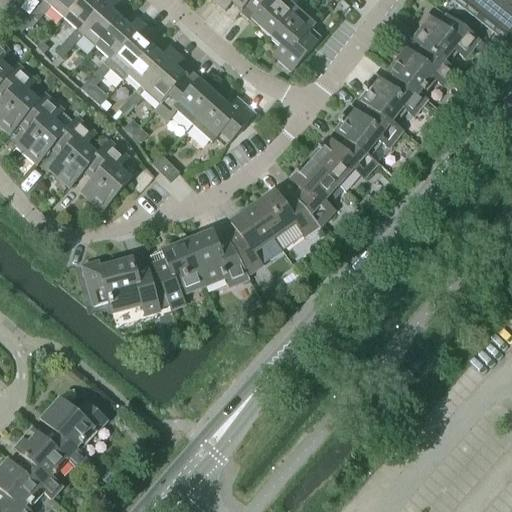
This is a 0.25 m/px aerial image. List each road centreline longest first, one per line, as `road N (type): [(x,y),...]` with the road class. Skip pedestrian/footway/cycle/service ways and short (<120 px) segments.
road 1 (tertiary): [(172,488),(511,100)]
road 2 (residential): [(0,177),(29,216),(56,231),(109,233),(205,203),(278,148),(305,110)]
road 3 (unclassified): [(382,511),(511,364)]
road 4 (residential): [(305,110),(248,77),(162,0)]
road 5 (residential): [(305,110),(384,0)]
